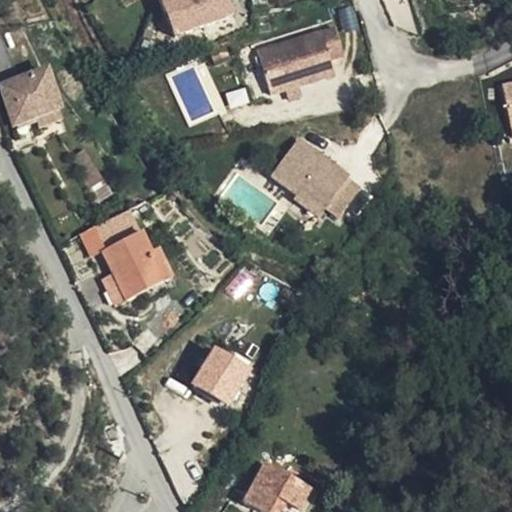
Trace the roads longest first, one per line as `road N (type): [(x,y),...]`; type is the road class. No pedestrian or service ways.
road 1 (residential): [(168,511),(148,490),(135,429),(0,154)]
road 2 (residential): [(370,0),(399,57),(435,70),(486,62),(511,48)]
